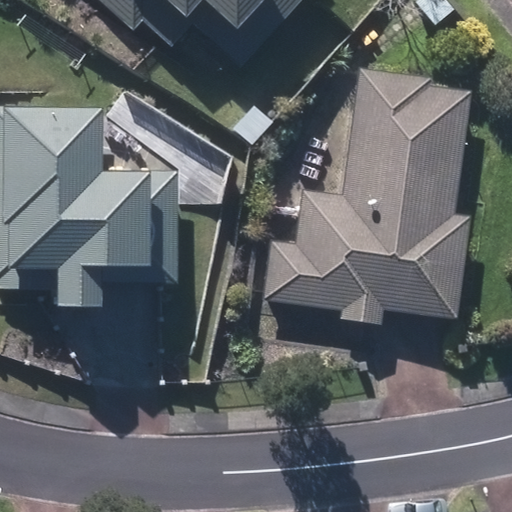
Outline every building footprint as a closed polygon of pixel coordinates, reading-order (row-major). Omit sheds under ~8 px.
[(290,0),(99,0),(128,26),(136,16),(164,41),(183,21),(231,63),(290,0)] [(416,0),(413,3),(430,25),(448,11),(439,0),(416,0)] [(335,320),(374,325),(376,308),(451,319),(463,218),(448,216),(463,94),(425,89),(425,80),(354,71),(337,198),(298,193),(291,248),(264,244),(257,300),(335,311),(335,320)] [(244,145),(265,122),(246,105),(226,128),(244,145)] [(92,107),(0,106),(0,288),(85,289),(85,283),(170,283),(169,169),(92,169),(92,107)]
